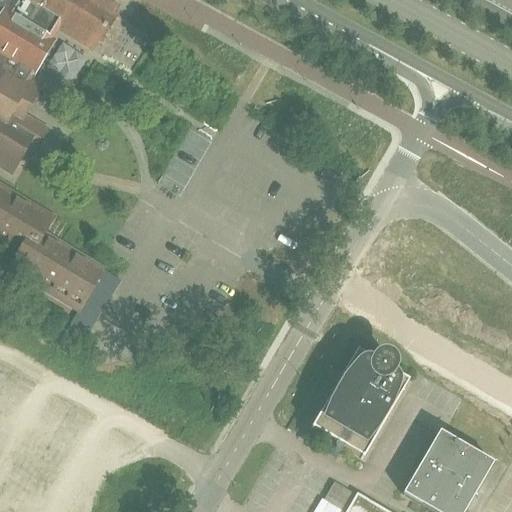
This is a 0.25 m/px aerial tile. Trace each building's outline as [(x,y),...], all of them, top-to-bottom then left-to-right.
[(86,0),(0,0),(0,243),(18,254),(9,269),(78,311),(61,340),(78,350),(120,281),(103,270),(43,234),(52,218),(0,186),(0,130),(5,122),(16,129),(25,114),(21,112),(28,100),(32,102),(41,88),(30,81),(54,42),(47,37),(52,29),(58,19),(59,20),(60,19),(82,33),(78,40),(92,49),(117,9),(110,5),(110,6),(116,9),(112,16),(86,0)] [(231,376),(241,357),(228,350),(217,368),(231,376)] [(310,430),(361,460),(407,382),(388,371),(389,370),(390,367),(390,364),(389,360),(387,358),(384,357),(380,357),(377,359),(375,361),(374,363),(355,352),(310,430)] [(464,511),(492,465),(448,439),(438,433),(402,495),(419,505),(427,510),(431,511),(464,511)] [(346,511),(384,511),(356,495),(346,511)]
